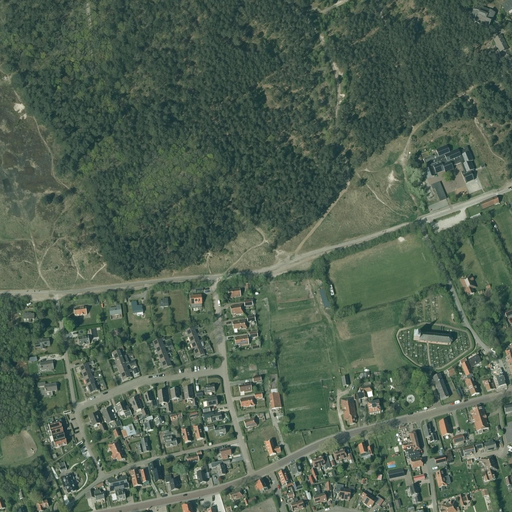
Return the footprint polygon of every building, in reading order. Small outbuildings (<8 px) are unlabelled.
[(505,13),(507,17),(511,13),(511,0),(509,0),(500,6),(505,13)] [(478,14),(478,15),(472,12),(469,19),(488,28),(495,14),(482,8),(480,14),(479,14),(478,14)] [(494,53),(499,63),(511,57),(509,50),(508,50),(501,36),(493,40),(499,51),(494,53)] [(447,146),(436,151),(437,155),(423,161),(426,168),(427,167),(428,170),(423,171),(427,180),(434,177),(433,175),(436,174),(436,175),(444,171),(445,173),(453,170),(452,167),(460,164),(464,172),(461,173),(465,184),(474,181),(472,177),(474,176),(472,171),(474,170),(470,162),(472,161),(467,147),(463,149),(464,150),(459,153),(458,150),(449,153),(447,146)] [(446,199),(439,183),(431,186),(432,189),(434,188),(440,202),(446,199)] [(482,211),(499,204),(496,197),(479,204),(482,211)] [(502,233),(499,236),(504,243),(507,241),(502,233)] [(472,289),(476,288),(470,275),(463,278),(463,277),(461,278),(461,279),(460,280),(465,293),(467,293),(468,296),(474,294),(472,289)] [(229,299),(241,297),(239,289),(228,291),(229,299)] [(318,291),(324,308),(328,307),(328,309),(331,309),(329,302),(327,302),(323,289),(318,291)] [(202,307),(201,296),(190,297),(191,308),(202,307)] [(168,307),(167,299),(164,299),(164,301),(159,302),(160,308),(168,307)] [(131,303),(133,315),(143,313),(142,306),(137,307),(136,301),(131,303)] [(230,307),(231,315),(235,314),(235,315),(243,314),(242,305),(230,307)] [(116,308),(109,309),(110,316),(121,314),(120,306),(116,306),(116,308)] [(87,315),(85,307),(74,309),(75,316),(78,315),(78,316),(87,315)] [(31,320),(34,320),(34,315),(31,315),(31,314),(28,314),(24,314),(24,320),(28,320),(28,323),(31,323),(31,320)] [(232,323),(233,330),(237,329),(237,330),(247,329),(246,321),(232,323)] [(188,338),(196,335),(194,330),(198,329),(197,327),(186,331),(188,338)] [(191,345),(199,342),(197,337),(200,336),(199,334),(196,335),(188,338),(191,345)] [(414,334),(413,340),(419,341),(419,342),(448,345),(449,345),(450,344),(451,343),(452,342),(452,341),(452,340),(451,339),(451,338),(450,337),(448,337),(420,334),(420,335),(414,334)] [(82,338),(78,339),(79,346),(89,345),(88,336),(81,337),(82,338)] [(247,337),(234,339),(235,346),(240,345),(240,346),(249,345),(247,337)] [(155,349),(163,346),(161,342),(165,341),(164,338),(153,343),(155,349)] [(44,347),(50,346),(49,340),(43,341),(42,340),(39,340),(40,344),(38,344),(38,348),(40,347),(40,348),(41,348),(41,350),(45,349),(44,347)] [(194,351),(201,348),(200,344),(203,342),(202,340),(199,342),(191,345),(194,351)] [(158,356),(166,353),(164,348),(167,347),(166,345),(163,346),(155,349),(158,356)] [(201,348),(194,351),(196,358),(204,355),(202,350),(210,347),(209,345),(201,348)] [(120,351),(112,354),(115,361),(123,357),(121,353),(124,352),(123,350),(120,351)] [(161,363),(169,360),(167,355),(170,354),(169,352),(166,353),(158,356),(161,363)] [(123,357),(115,361),(117,367),(125,364),(127,364),(129,363),(127,358),(126,356),(124,357),(123,357)] [(479,362),(477,357),(469,361),(471,367),(476,364),(479,362)] [(172,358),(169,360),(161,363),(163,370),(171,367),(169,362),(173,361),(172,358)] [(465,360),(459,362),(461,366),(466,377),(467,377),(468,380),(465,382),(467,388),(468,388),(471,397),(479,394),(475,385),(473,379),(473,378),(465,360)] [(41,371),(46,371),(46,370),(53,368),(52,362),(40,364),(41,371)] [(82,374),(90,371),(88,366),(91,365),(92,364),(92,362),(79,367),(82,374)] [(125,364),(117,367),(120,374),(128,371),(126,366),(129,365),(129,363),(127,364),(125,364)] [(455,374),(454,372),(452,368),(447,371),(450,377),(455,374)] [(84,381),(92,377),(90,373),(94,372),(93,369),(90,371),(82,374),(84,381)] [(128,371),(120,374),(123,381),(131,378),(129,373),(132,372),(131,370),(129,370),(128,371)] [(506,386),(502,373),(499,374),(498,372),(497,372),(496,371),(492,372),(493,376),(498,389),(506,386)] [(87,387),(95,384),(93,380),(98,378),(97,375),(92,377),(84,381),(87,387)] [(440,375),(432,378),(441,401),(449,398),(440,375)] [(487,392),(495,390),(493,385),(492,385),(490,378),(489,378),(489,379),(483,381),(483,380),(482,380),(482,381),(484,387),(485,387),(487,392)] [(56,385),(45,386),(45,383),(38,384),(38,388),(44,387),(45,393),(57,391),(56,385)] [(95,384),(87,387),(90,394),(98,391),(96,386),(99,385),(98,383),(95,384)] [(360,393),(357,394),(358,400),(362,400),(367,399),(366,393),(372,392),(371,386),(370,383),(363,384),(364,387),(362,388),(360,389),(360,393)] [(250,384),(242,385),(243,386),(239,386),(240,393),(244,392),(244,393),(252,392),(250,384)] [(214,386),(204,387),(204,393),(202,393),(196,393),(196,398),(202,397),(202,394),(215,393),(214,386)] [(193,400),(191,388),(183,389),(185,401),(193,400)] [(179,397),(178,390),(170,391),(172,400),(178,399),(179,402),(182,402),(182,397),(179,397)] [(165,391),(158,392),(159,405),(167,404),(165,391)] [(271,410),(281,408),(279,393),(269,395),(271,410)] [(153,402),(150,394),(143,395),(146,404),(151,402),(153,408),(156,406),(155,401),(153,402)] [(142,410),(137,398),(130,401),(135,412),(142,410)] [(217,406),(216,398),(206,400),(207,408),(217,406)] [(254,406),(253,398),(240,400),(241,408),(245,407),(245,408),(254,406)] [(349,425),(355,424),(355,422),(356,422),(355,417),(356,417),(353,399),(341,401),(344,421),(348,421),(349,425)] [(382,413),(382,408),(379,409),(378,403),(367,405),(369,416),(380,414),(380,413),(382,413)] [(125,408),(123,404),(116,406),(120,414),(123,413),(125,418),(131,416),(128,407),(125,408)] [(480,406),(472,409),(472,411),(470,412),(471,415),(476,432),(478,432),(478,435),(482,433),(481,431),(489,429),(483,411),(482,412),(480,406)] [(109,409),(102,412),(107,424),(114,422),(109,409)] [(89,417),(93,427),(100,424),(96,414),(89,417)] [(222,421),(220,414),(212,416),(213,423),(222,421)] [(162,420),(162,418),(155,420),(154,420),(156,426),(157,426),(162,425),(161,421),(162,420)] [(250,428),(257,426),(254,418),(243,422),(246,429),(250,427),(250,428)] [(439,427),(442,436),(451,434),(450,430),(449,430),(449,428),(448,425),(448,424),(448,425),(447,420),(439,422),(440,427),(439,427)] [(145,424),(144,424),(145,430),(147,429),(147,432),(154,431),(152,422),(151,421),(148,422),(148,423),(145,424)] [(46,432),(62,428),(60,422),(45,426),(46,432)] [(136,434),(133,425),(125,428),(125,427),(122,428),(123,431),(121,432),(124,439),(136,434)] [(422,427),(425,439),(430,438),(431,440),(430,440),(430,443),(437,442),(435,435),(431,435),(429,425),(422,427)] [(193,428),(196,437),(197,441),(203,439),(200,426),(195,427),(195,428),(193,428)] [(48,438),(63,434),(62,428),(46,432),(48,438)] [(226,434),(224,428),(215,430),(216,436),(226,434)] [(181,431),(183,440),(184,439),(185,444),(191,442),(188,429),(183,430),(183,431),(181,431)] [(165,442),(166,448),(177,446),(175,440),(172,441),(171,436),(172,436),(171,433),(164,435),(164,437),(162,437),(164,443),(165,442)] [(410,460),(417,458),(420,457),(419,452),(418,453),(418,451),(420,451),(416,433),(409,435),(411,444),(402,446),(401,447),(403,452),(405,451),(405,454),(407,453),(409,460),(410,460)] [(50,444),(65,439),(63,434),(48,438),(50,444)] [(459,437),(452,439),(454,444),(454,447),(464,445),(463,442),(464,442),(462,436),(461,436),(461,437),(459,437)] [(52,450),(67,445),(65,439),(50,444),(52,450)] [(141,444),(144,453),(149,452),(146,439),(141,441),(141,444)] [(275,454),(281,453),(279,446),(274,447),(272,441),(265,443),(269,456),(276,455),(275,454)] [(117,442),(108,446),(113,460),(117,458),(118,462),(125,460),(117,442)] [(486,452),(496,449),(495,443),(490,444),(489,443),(484,444),(486,452)] [(365,449),(364,445),(358,447),(360,455),(359,455),(360,458),(370,456),(373,455),(371,447),(365,449)] [(462,449),(459,450),(461,457),(464,457),(475,454),(473,446),(462,449)] [(222,448),(216,449),(217,455),(220,455),(221,458),(222,458),(222,460),(228,459),(227,457),(231,456),(229,449),(223,451),(222,448)] [(338,451),(341,460),(347,458),(344,449),(338,451)] [(336,462),(341,460),(338,451),(333,453),(336,462)] [(197,456),(187,459),(188,464),(199,462),(198,457),(199,457),(198,456),(201,455),(200,452),(196,453),(197,456)] [(317,458),(320,467),(325,466),(322,456),(317,458)] [(434,459),(436,465),(446,463),(444,457),(434,459)] [(497,470),(492,457),(481,460),(486,473),(483,475),(485,482),(489,481),(489,482),(495,480),(493,472),(497,470)] [(314,469),(320,467),(317,458),(311,460),(314,469)] [(417,458),(410,460),(413,469),(423,467),(421,459),(418,460),(417,458)] [(67,471),(64,462),(59,464),(60,469),(59,469),(61,473),(67,471)] [(223,462),(210,465),(212,469),(217,468),(219,477),(225,475),(224,472),(225,471),(223,465),(223,462)] [(149,464),(150,471),(151,471),(153,471),(155,483),(155,481),(162,480),(162,481),(160,470),(156,471),(156,470),(157,470),(156,463),(155,463),(149,464)] [(301,473),(298,465),(290,467),(293,476),(301,473)] [(197,472),(197,475),(197,476),(196,476),(197,480),(198,480),(199,484),(206,483),(204,475),(208,474),(207,467),(201,469),(201,471),(197,472)] [(138,469),(129,471),(134,488),(142,486),(141,484),(143,483),(143,484),(149,483),(146,469),(140,471),(140,473),(139,474),(138,469)] [(388,473),(389,479),(404,476),(402,470),(388,473)] [(281,482),(280,482),(281,485),(286,484),(287,486),(286,486),(287,490),(293,487),(292,484),(290,485),(289,482),(286,475),(285,476),(284,472),(278,474),(281,482)] [(442,472),(435,473),(437,478),(436,478),(438,488),(447,486),(447,485),(450,484),(448,477),(445,478),(444,478),(442,472)] [(68,494),(76,491),(74,485),(75,484),(72,474),(60,478),(62,484),(62,486),(63,486),(64,489),(66,488),(68,494)] [(178,485),(177,481),(176,481),(172,482),(171,476),(164,477),(166,484),(169,483),(171,492),(178,490),(177,485),(178,485)] [(129,488),(126,477),(107,481),(110,493),(115,492),(115,493),(117,502),(126,500),(123,491),(122,490),(129,488)] [(265,486),(262,481),(256,484),(260,492),(264,490),(265,493),(268,491),(265,486)] [(297,487),(296,484),(292,485),(295,492),(303,489),(301,485),(297,487)] [(344,501),(346,490),(343,490),(343,486),(337,485),(336,492),(340,493),(339,499),(340,499),(340,500),(344,501)] [(419,498),(418,495),(417,492),(416,486),(409,488),(409,489),(411,496),(416,495),(416,498),(419,498)] [(346,490),(344,501),(348,501),(349,501),(350,495),(353,495),(354,488),(349,487),(348,491),(346,490)] [(243,498),(240,489),(235,491),(236,492),(229,495),(231,500),(236,499),(236,500),(243,498)] [(366,506),(372,498),(370,496),(372,493),(368,490),(366,492),(365,492),(361,498),(364,500),(362,503),(363,503),(363,504),(366,506)] [(103,494),(101,495),(100,491),(94,492),(95,496),(94,496),(96,502),(104,500),(103,494)] [(317,492),(321,503),(327,502),(324,494),(320,495),(319,491),(317,492)] [(315,505),(321,503),(317,492),(315,493),(316,496),(313,498),(315,505)] [(372,498),(366,506),(370,509),(370,508),(371,509),(374,504),(377,505),(381,500),(377,496),(375,499),(372,498)] [(468,496),(463,498),(462,498),(462,496),(458,497),(462,508),(465,507),(464,503),(470,502),(468,496)] [(292,511),(294,511),(298,511),(295,499),(293,500),(294,504),(290,505),(292,511)] [(295,499),(298,511),(304,509),(302,501),(298,502),(297,499),(295,499)] [(43,509),(48,508),(46,502),(42,503),(42,501),(38,502),(38,503),(39,502),(40,503),(37,504),(38,511),(42,511),(43,511),(43,509)] [(439,511),(458,511),(459,511),(458,508),(456,509),(454,502),(441,506),(442,510),(440,511),(439,511)]
